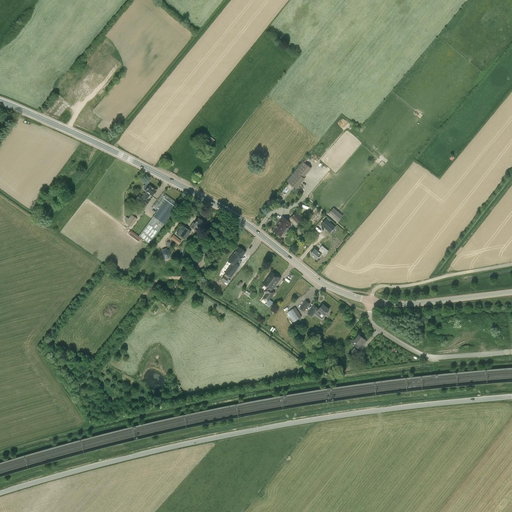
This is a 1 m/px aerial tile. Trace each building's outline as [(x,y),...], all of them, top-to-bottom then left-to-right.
[(215,140),(205,133),(200,140),(209,147),(215,140)] [(303,161),(287,181),(296,189),(305,179),(304,178),(311,168),(303,161)] [(146,200),(150,195),(152,196),(156,190),(149,185),(145,190),(146,191),(142,196),(139,194),(134,201),(144,209),(149,201),(146,200)] [(149,243),(179,204),(163,192),(152,207),(157,211),(139,236),(149,243)] [(328,214),(338,222),(343,216),(333,208),(328,214)] [(281,236),(283,234),(284,235),(288,229),(290,230),(291,230),(294,227),(293,226),(296,228),(300,224),(299,223),(304,218),(297,210),(288,220),(282,216),(276,224),(277,225),(273,230),(281,236)] [(131,227),(137,219),(131,214),(125,223),(131,227)] [(201,229),(205,223),(198,218),(194,223),(193,222),(190,227),(193,229),(196,225),(201,229)] [(334,226),(325,218),(321,224),(330,231),(334,226)] [(182,225),(176,233),(185,240),(191,231),(182,225)] [(131,230),(128,234),(139,242),(141,238),(131,230)] [(179,245),(181,241),(173,235),(171,238),(179,245)] [(310,254),(317,259),(321,255),(323,257),(328,251),(322,245),(319,248),(320,249),(318,251),(315,249),(310,254)] [(228,261),(231,263),(224,273),(225,274),(220,280),(223,282),(224,281),(225,282),(224,283),(227,285),(227,284),(230,280),(228,279),(229,277),(230,278),(240,265),(237,263),(245,252),(238,247),(228,261)] [(162,252),(161,254),(161,256),(162,257),(164,259),(166,259),(168,259),(169,258),(171,256),(171,255),(171,253),(170,251),(168,250),(166,249),(164,249),(163,250),(162,252)] [(263,284),(267,287),(264,291),(266,293),(262,299),(263,299),(261,301),(264,304),(266,302),(267,302),(275,292),(272,290),(280,278),(272,272),(263,284)] [(304,312),(310,304),(306,300),(299,309),(304,312)] [(329,310),(323,305),(319,309),(314,305),(307,313),(311,317),(315,313),(319,317),(320,315),(323,317),(325,317),(326,317),(327,315),(326,314),(329,310)] [(301,317),(295,307),(287,312),(291,318),(294,316),(295,317),(294,318),(295,320),(296,319),(297,320),(301,317)] [(367,341),(359,335),(355,340),(354,339),(351,342),(351,344),(358,349),(360,346),(363,343),(364,344),(367,341)] [(360,353),(354,348),(350,353),(356,358),(360,353)]
